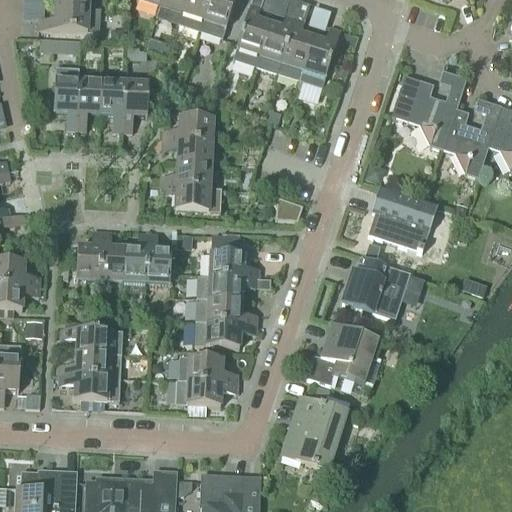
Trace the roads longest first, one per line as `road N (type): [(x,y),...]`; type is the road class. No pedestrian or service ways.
road 1 (residential): [(387,26),(249,444),(0,435)]
road 2 (residential): [(130,227),(40,222),(0,25)]
road 3 (residential): [(387,26),(449,47),(480,37),(509,0)]
